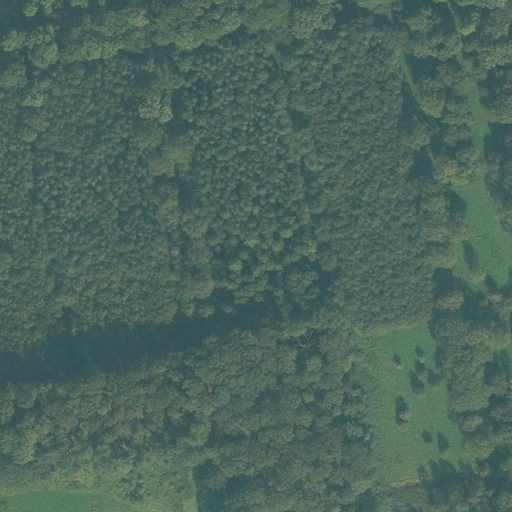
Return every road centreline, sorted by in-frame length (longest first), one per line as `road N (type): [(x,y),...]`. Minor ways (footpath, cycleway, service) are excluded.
road 1 (track): [(403,0),(498,511)]
road 2 (track): [(0,49),(276,0)]
